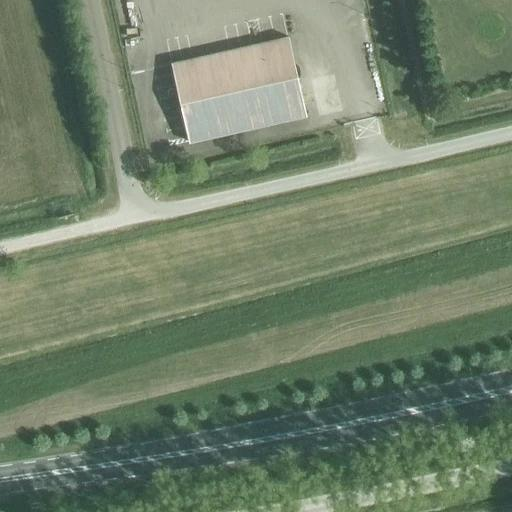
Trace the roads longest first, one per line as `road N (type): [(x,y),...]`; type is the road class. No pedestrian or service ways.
road 1 (track): [(0,252),(511,137)]
road 2 (primary): [(511,387),(201,450),(0,480)]
road 3 (unclassified): [(279,511),(511,472)]
road 4 (unknown): [(365,171),(300,0)]
